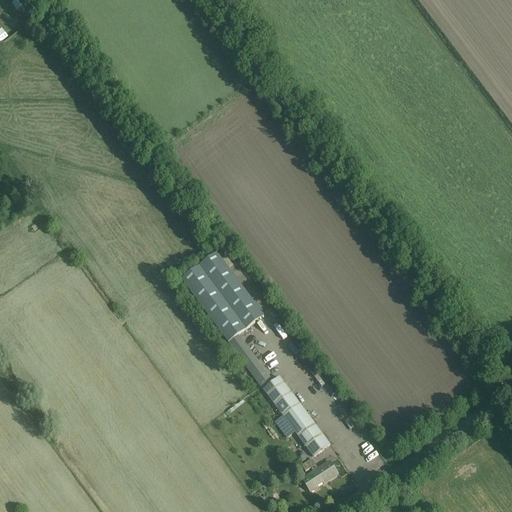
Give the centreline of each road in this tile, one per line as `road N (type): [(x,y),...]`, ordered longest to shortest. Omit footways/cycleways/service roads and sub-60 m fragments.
road 1 (unclassified): [(511,385),(223,0)]
road 2 (unclassified): [(337,511),(511,395)]
